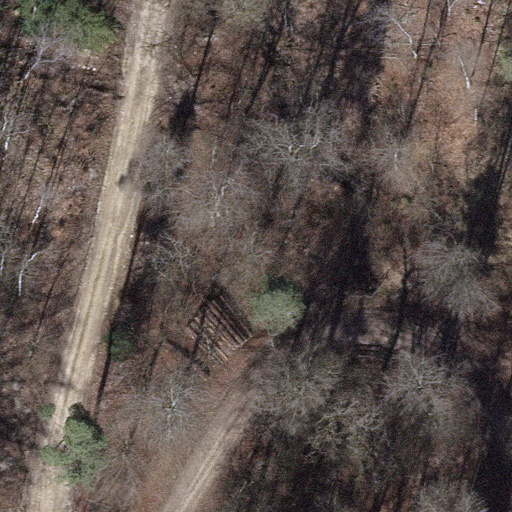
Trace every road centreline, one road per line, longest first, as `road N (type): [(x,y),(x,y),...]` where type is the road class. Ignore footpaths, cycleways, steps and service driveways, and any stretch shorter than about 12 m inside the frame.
road 1 (track): [(66,511),(171,0)]
road 2 (track): [(511,349),(251,0)]
